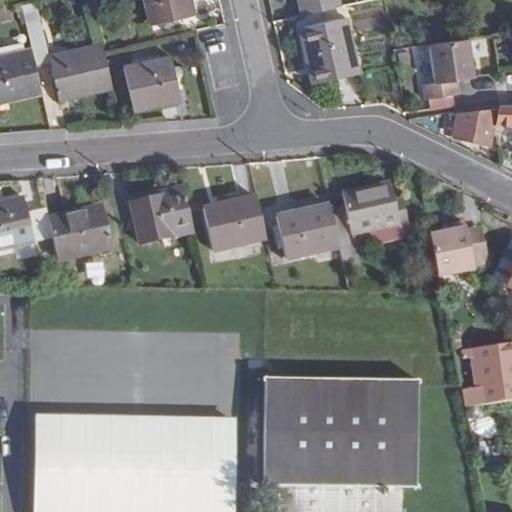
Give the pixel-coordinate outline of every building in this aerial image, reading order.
[(25,0),(34,44),(38,61),(52,57),(60,93),(114,81),(107,46),(105,39),(51,49),(39,0),(25,0)] [(195,8),(192,0),(149,0),(153,17),(195,8)] [(301,0),(304,9),(337,1),(339,1),(339,0),(301,0)] [(310,20),(300,22),(312,77),(358,67),(346,12),(340,13),(337,1),(307,8),(310,20)] [(475,74),(469,33),(430,39),(437,79),(425,81),(427,96),(431,96),(452,92),(460,91),(458,76),(475,74)] [(0,96),(43,87),(38,61),(34,44),(0,51),(0,96)] [(182,91),(173,50),(125,60),(133,100),(182,91)] [(452,92),(431,96),(433,105),(453,103),(452,92)] [(477,117),(478,105),(460,107),(455,130),(487,138),(488,125),(488,119),(477,117)] [(511,106),(478,105),(477,117),(488,119),(489,116),(511,118),(511,106)] [(343,185),(346,197),(331,201),(339,239),(344,262),(360,259),(356,240),(353,226),(408,214),(403,190),(395,191),(391,175),(343,185)] [(140,236),(193,225),(181,177),(129,188),(140,236)] [(28,204),(24,187),(0,193),(0,239),(34,233),(39,255),(58,251),(47,206),(46,200),(28,204)] [(212,240),(265,229),(255,187),(203,198),(212,240)] [(112,239),(102,194),(47,206),(58,251),(112,239)] [(339,239),(331,201),(330,197),(277,209),(286,250),(339,239)] [(450,221),(429,225),(438,267),(475,260),(474,253),(468,224),(466,213),(449,216),(450,221)] [(408,214),(353,226),(356,240),(411,227),(408,214)] [(482,220),(468,224),(474,253),(489,250),(482,220)] [(511,271),(511,232),(493,267),(494,271),(508,279),(511,271)] [(475,384),(462,386),(465,402),(511,395),(511,339),(463,347),(464,355),(471,354),(475,384)] [(464,355),(456,356),(462,386),(475,384),(471,354),(464,355)] [(402,511),(403,488),(418,488),(419,382),(411,382),(273,379),(266,379),(264,485),(278,485),(277,511),(402,511)] [(236,511),(238,417),(36,413),(34,511),(236,511)]
